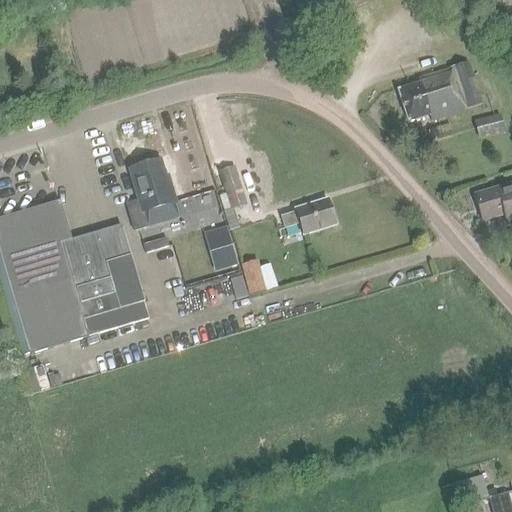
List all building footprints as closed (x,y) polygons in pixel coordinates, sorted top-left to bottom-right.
[(399,90),(409,123),(430,116),(431,121),(464,110),(482,104),(469,64),(452,69),(451,69),(418,79),(420,84),(399,90)] [(503,134),(499,116),(473,123),(477,140),(503,134)] [(431,145),(452,138),(448,125),(427,132),(431,145)] [(134,233),(148,229),(143,214),(176,205),(170,187),(167,187),(160,162),(129,171),(139,203),(126,207),(134,233)] [(246,206),(235,167),(219,172),(231,210),(246,206)] [(511,184),(474,196),(482,224),(504,217),(507,227),(511,225),(511,184)] [(296,209),(297,213),(283,217),(286,228),(301,223),(304,236),(335,226),(327,199),(296,209)] [(144,304),(121,227),(70,242),(58,204),(0,221),(0,257),(29,356),(88,339),(88,338),(148,321),(143,304),(144,304)] [(250,243),(240,212),(226,216),(236,247),(250,243)] [(220,264),(235,259),(229,236),(213,240),(220,264)] [(153,244),(143,246),(146,255),(156,252),(153,244)] [(297,266),(289,268),(291,278),(299,276),(297,266)] [(60,376),(47,379),(49,389),(62,386),(60,376)] [(486,476),(455,483),(460,504),(491,497),(486,476)] [(489,511),(511,511),(511,505),(509,495),(487,501),(489,511)]
